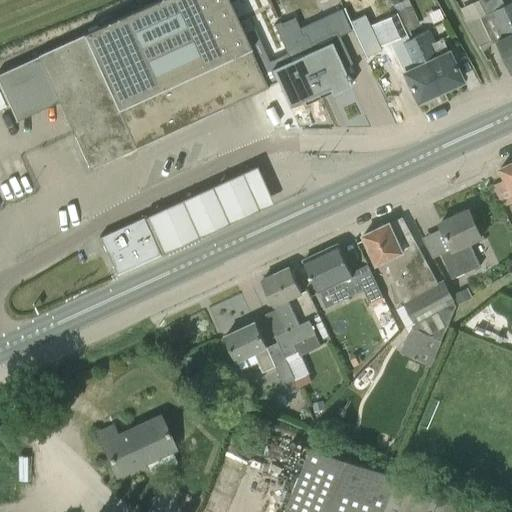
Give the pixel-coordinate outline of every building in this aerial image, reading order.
[(297,41),(284,47),(291,61),(261,74),(256,63),(259,62),(256,56),(253,57),(226,0),(158,0),(36,56),(37,57),(0,73),(0,88),(14,120),(13,121),(14,122),(57,102),(88,170),(266,88),(277,83),(288,107),(317,94),(300,57),(304,56),(297,41)] [(511,21),(505,7),(501,0),(481,0),(479,1),(485,15),(492,12),(504,38),(498,41),(511,71),(511,21)] [(367,27),(376,48),(405,35),(395,14),(367,27)] [(276,30),(284,47),(297,41),(287,20),(281,23),(283,27),(276,30)] [(428,31),(412,39),(437,93),(460,82),(441,41),(434,45),(428,31)] [(437,93),(412,39),(398,46),(403,57),(396,61),(416,103),(437,93)] [(330,44),(304,56),(300,57),(317,94),(328,89),(331,95),(350,86),(330,44)] [(511,162),(500,168),(511,194),(511,162)] [(161,252),(162,254),(273,203),(256,166),(145,217),(146,220),(144,220),(159,252),(161,252)] [(441,253),(453,279),(480,266),(469,242),(481,236),(478,228),(469,210),(440,223),(451,248),(441,253)] [(145,217),(98,238),(116,276),(119,274),(118,273),(159,255),(159,256),(162,254),(161,252),(159,252),(144,220),(146,220),(145,217)] [(454,303),(442,282),(438,284),(411,235),(402,217),(363,235),(376,264),(385,260),(404,302),(403,302),(405,306),(414,321),(400,353),(430,366),(456,307),(454,303)] [(364,290),(370,303),(383,297),(369,268),(353,276),(338,244),(303,260),(319,294),(332,288),(338,302),(364,290)] [(275,336),(278,342),(285,357),(297,352),(294,344),(316,334),(309,320),(299,324),(288,300),(302,294),(289,267),(262,280),(286,331),(275,336)] [(467,287),(453,294),(458,303),(471,296),(467,287)] [(285,357),(278,342),(267,347),(255,322),(226,335),(242,370),(258,362),(262,372),(274,367),(283,384),(295,379),(285,357)] [(295,379),(299,387),(311,381),(307,373),(295,379)] [(321,400),(312,402),(314,411),(323,409),(321,400)] [(176,465),(170,452),(173,451),(158,416),(140,425),(141,428),(117,439),(111,427),(96,434),(115,476),(144,463),(150,476),(176,465)] [(283,511),(385,511),(399,477),(397,476),(309,447),(283,511)] [(399,477),(385,511),(485,511),(486,511),(399,477)] [(164,484),(160,492),(176,500),(173,506),(185,511),(193,511),(199,502),(164,484)]
